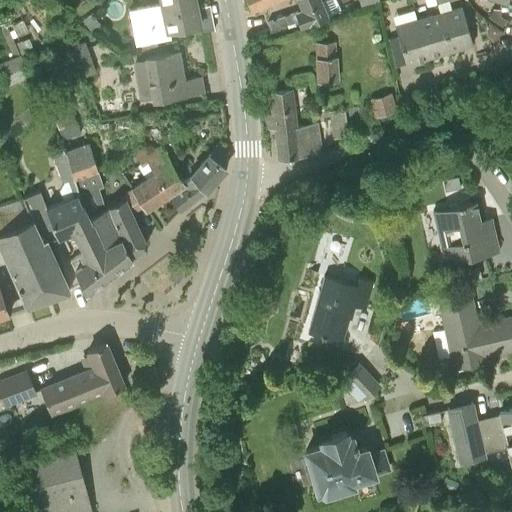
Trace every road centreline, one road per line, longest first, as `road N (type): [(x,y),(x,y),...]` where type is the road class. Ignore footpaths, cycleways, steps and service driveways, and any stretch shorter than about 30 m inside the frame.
road 1 (residential): [(246,178),(354,150),(511,90)]
road 2 (tertiary): [(0,343),(83,321),(199,341)]
road 3 (residential): [(511,376),(404,394),(355,339)]
road 4 (secondary): [(246,178),(224,0)]
road 5 (secondary): [(182,511),(180,426),(199,341)]
road 6 (secondary): [(199,341),(246,178)]
